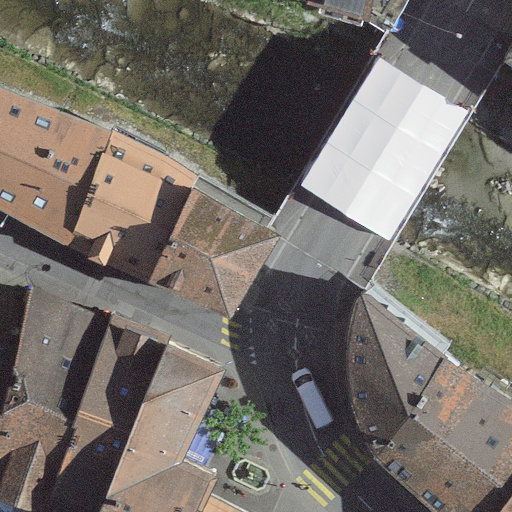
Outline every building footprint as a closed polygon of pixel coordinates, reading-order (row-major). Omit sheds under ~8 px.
[(338,0),(394,21),(402,0),(338,0)] [(0,195),(62,233),(104,121),(0,80),(0,195)] [(143,268),(194,169),(161,145),(104,121),(62,233),(143,268)] [(228,303),(273,219),(194,169),(143,268),(228,303)] [(0,489),(47,507),(105,321),(33,291),(24,333),(13,387),(0,433),(0,489)] [(453,359),(368,291),(354,323),(349,369),(355,399),(365,429),(380,457),(387,467),(453,359)] [(56,511),(105,511),(167,349),(105,321),(47,507),(56,511)] [(0,433),(13,387),(24,333),(0,327),(0,433)] [(203,511),(205,509),(215,487),(174,468),(215,373),(167,349),(105,511),(203,511)] [(511,511),(511,394),(453,359),(387,467),(438,511),(511,511)] [(0,489),(0,511),(44,511),(47,507),(0,489)]
